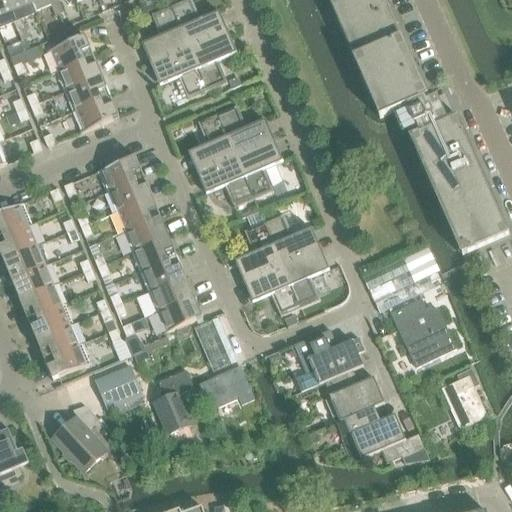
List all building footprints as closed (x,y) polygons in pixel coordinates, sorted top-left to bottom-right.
[(0,0),(0,18),(10,14),(14,13),(8,0),(0,0)] [(10,14),(14,24),(22,20),(18,11),(33,5),(30,0),(8,0),(14,13),(10,14)] [(30,0),(33,5),(36,12),(51,6),(48,0),(30,0)] [(191,0),(190,0),(171,8),(190,51),(228,35),(219,14),(200,22),(191,0)] [(407,109),(424,149),(417,152),(457,243),(462,241),(468,254),(467,254),(467,256),(509,238),(457,121),(458,121),(458,119),(454,121),(443,97),(427,104),(426,100),(429,99),(428,97),(419,101),(374,0),(334,0),(335,1),(336,1),(343,16),(336,19),(343,34),(349,31),(354,42),(347,45),(355,63),(362,60),(367,71),(360,74),(380,119),(379,119),(380,121),(407,109)] [(63,14),(59,5),(51,8),(56,18),(63,14)] [(142,47),(151,67),(190,51),(171,8),(152,16),(161,39),(142,47)] [(26,30),(22,20),(14,24),(18,33),(26,30)] [(26,30),(18,33),(22,43),(26,41),(30,39),(26,30)] [(237,55),(228,35),(190,51),(208,94),(228,85),(218,63),(237,55)] [(47,54),(56,75),(94,59),(85,38),(47,54)] [(22,43),(6,49),(10,60),(30,52),(26,42),(26,41),(22,43)] [(188,102),(208,94),(190,51),(151,67),(160,88),(179,80),(188,102)] [(56,75),(64,95),(102,79),(94,59),(56,75)] [(0,63),(0,74),(0,75),(9,71),(4,61),(0,63)] [(18,78),(26,75),(22,65),(14,68),(18,78)] [(13,81),(9,71),(0,75),(4,85),(13,81)] [(64,95),(72,115),(110,99),(102,79),(64,95)] [(228,83),(231,91),(242,88),(239,79),(228,83)] [(27,99),(31,109),(39,105),(35,96),(27,99)] [(119,120),(110,99),(72,115),(81,136),(119,120)] [(13,105),(17,115),(25,111),(21,101),(13,105)] [(43,115),(39,105),(31,109),(35,119),(43,115)] [(237,108),(218,117),(236,159),(274,143),(266,122),(247,130),(237,108)] [(29,121),(25,111),(17,115),(21,124),(29,121)] [(189,155),(197,176),(236,159),(218,117),(198,125),(207,147),(189,155)] [(48,150),(56,146),(52,136),(44,140),(48,150)] [(34,156),(42,152),(38,142),(30,145),(34,156)] [(283,164),(274,143),(236,159),(254,202),(274,194),(265,172),(283,164)] [(97,175),(106,196),(144,180),(135,159),(97,175)] [(235,211),(254,202),(236,159),(197,176),(206,197),(225,189),(235,211)] [(106,196),(114,216),(152,200),(144,180),(106,196)] [(68,199),(76,195),(72,186),(64,189),(68,199)] [(54,205),(62,201),(58,191),(50,195),(54,205)] [(114,216),(123,236),(161,220),(152,200),(114,216)] [(0,215),(0,240),(32,227),(24,206),(0,215)] [(77,220),(81,230),(89,226),(85,217),(77,220)] [(284,217),(264,225),(282,268),(321,251),(312,231),(293,239),(284,217)] [(123,236),(131,256),(169,240),(161,220),(123,236)] [(63,226),(67,236),(75,232),(71,222),(63,226)] [(235,264),(244,284),(282,268),(264,225),(244,233),(254,256),(235,264)] [(93,236),(89,226),(81,230),(85,240),(93,236)] [(0,240),(0,255),(3,262),(41,246),(32,227),(0,240)] [(79,242),(75,232),(67,236),(71,245),(79,242)] [(131,256),(139,276),(177,260),(169,240),(131,256)] [(3,262),(11,282),(49,266),(41,246),(3,262)] [(425,251),(362,281),(379,315),(380,317),(390,312),(415,300),(435,291),(429,277),(437,274),(440,273),(430,251),(429,249),(425,251)] [(330,272),(321,251),(282,268),(301,311),(320,302),(311,280),(330,272)] [(94,260),(98,270),(106,266),(102,256),(94,260)] [(139,276),(148,296),(186,280),(177,260),(139,276)] [(79,266),(84,275),(92,272),(88,262),(79,266)] [(11,282),(19,302),(57,286),(49,266),(11,282)] [(110,276),(106,266),(98,270),(102,279),(110,276)] [(281,319),(301,311),(282,268),(244,284),(253,305),(271,297),(281,319)] [(96,282),(92,272),(84,275),(88,285),(96,282)] [(148,296),(156,316),(194,300),(186,280),(148,296)] [(19,302),(28,322),(66,306),(57,286),(19,302)] [(110,300),(114,309),(123,306),(119,296),(110,300)] [(203,321),(194,300),(156,316),(165,336),(203,321)] [(96,306),(100,315),(108,312),(104,302),(96,306)] [(417,370),(455,352),(437,312),(427,317),(422,304),(393,318),(417,370)] [(28,322),(36,342),(74,326),(66,306),(28,322)] [(127,316),(123,306),(114,309),(118,319),(127,316)] [(112,322),(108,312),(100,315),(104,325),(112,322)] [(295,318),(285,322),(288,329),(298,325),(295,318)] [(135,336),(149,330),(145,320),(131,326),(135,336)] [(237,365),(219,320),(195,330),(214,375),(237,365)] [(36,342),(44,362),(82,346),(74,326),(36,342)] [(127,339),(135,336),(131,326),(123,329),(127,339)] [(112,345),(121,342),(117,332),(108,335),(112,345)] [(325,385),(349,375),(364,369),(353,343),(333,351),(326,334),(294,348),(303,368),(307,377),(298,381),(304,394),(325,385)] [(91,367),(82,346),(44,362),(53,383),(91,367)] [(147,353),(135,358),(138,366),(150,361),(147,355),(147,353)] [(107,412),(142,398),(130,369),(96,384),(107,412)] [(211,413),(239,401),(242,408),(254,402),(240,370),(200,388),(211,413)] [(460,385),(442,393),(461,433),(488,420),(474,390),(479,387),(472,371),(457,378),(460,385)] [(167,437),(171,435),(175,445),(193,438),(188,428),(192,426),(180,397),(194,390),(187,373),(159,386),(165,400),(154,405),(167,437)] [(355,388),(349,375),(325,385),(331,398),(330,399),(341,423),(336,425),(337,426),(370,412),(385,406),(374,380),(355,388)] [(291,400),(289,405),(290,410),(295,412),(300,410),(302,405),(300,401),(296,399),(291,400)] [(87,408),(73,412),(76,420),(77,421),(82,417),(83,419),(84,418),(90,412),(87,408)] [(376,426),(370,412),(337,426),(338,430),(343,441),(352,437),(362,462),(381,454),(386,467),(403,459),(404,462),(426,452),(419,437),(407,443),(396,417),(376,426)] [(84,476),(108,454),(77,421),(76,420),(53,442),(84,476)] [(20,482),(25,479),(15,455),(18,454),(8,430),(0,433),(0,497),(8,491),(22,486),(20,482)] [(317,434),(308,438),(312,447),(321,443),(317,434)] [(426,452),(404,462),(406,466),(430,463),(429,460),(426,452)] [(221,499),(223,508),(234,506),(233,497),(221,499)]
